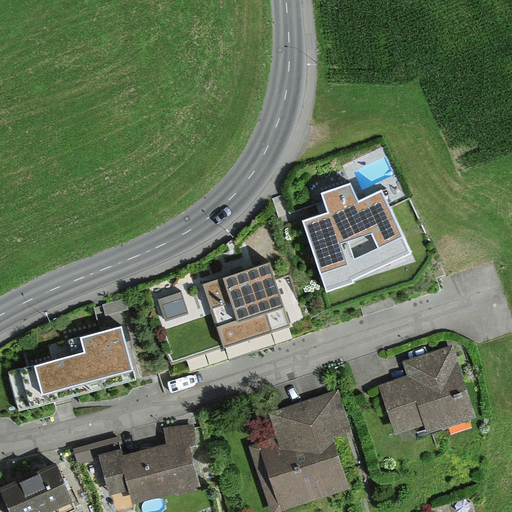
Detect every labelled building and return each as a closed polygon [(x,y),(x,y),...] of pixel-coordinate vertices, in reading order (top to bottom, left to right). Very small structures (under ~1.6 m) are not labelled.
[(344,170),(344,178),(313,191),(319,205),(306,210),(310,220),(299,225),(310,253),(332,244),(344,274),(369,264),(373,273),(397,263),(389,242),(412,231),(377,156),(344,170)] [(290,325),(270,264),(205,286),(226,347),(290,325)] [(168,322),(193,318),(187,287),(162,291),(168,322)] [(133,373),(122,329),(81,340),(85,355),(34,368),(42,396),(133,373)] [(407,375),(378,385),(399,447),(483,418),(456,341),(402,359),(407,375)] [(281,441),(251,451),(272,511),(291,511),(354,490),(337,441),(358,434),(342,388),(271,412),(281,441)] [(124,449),(99,456),(111,495),(130,489),(135,506),(206,485),(196,452),(203,450),(193,421),(160,431),(164,444),(126,456),(124,449)] [(58,462),(0,487),(11,511),(50,511),(76,501),(58,462)]
